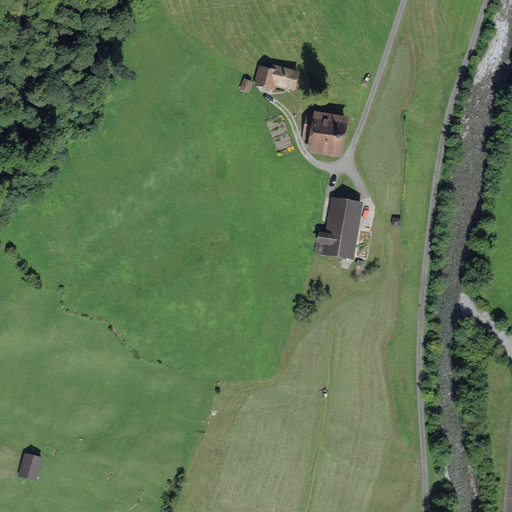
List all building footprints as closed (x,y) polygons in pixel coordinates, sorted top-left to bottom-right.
[(258,64),(251,87),(270,93),(272,86),(289,91),(294,74),(258,64)] [(241,79),(237,88),(245,93),(250,83),(241,79)] [(315,117),(310,143),(341,148),(346,123),(315,117)] [(359,204),(332,200),(325,252),(352,256),(359,204)] [(359,261),(356,273),(363,275),(366,263),(359,261)] [(40,458),(25,455),(21,474),(36,477),(40,458)]
